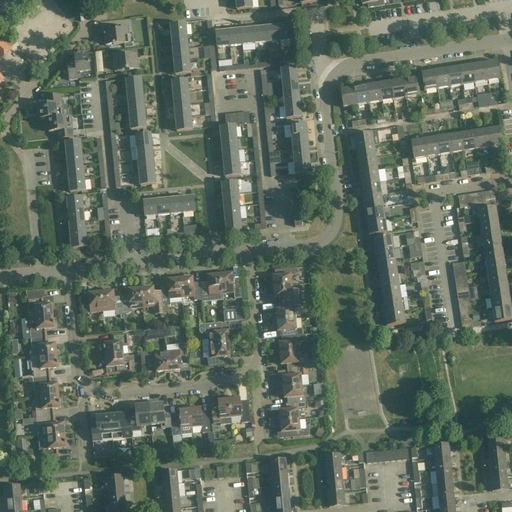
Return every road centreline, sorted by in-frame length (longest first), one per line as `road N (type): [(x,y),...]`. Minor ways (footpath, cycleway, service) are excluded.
road 1 (residential): [(37,273),(27,162),(4,128),(92,21)]
road 2 (residential): [(247,252),(311,245),(331,232),(336,200),(324,100),(333,74)]
road 3 (residential): [(333,74),(320,60),(315,12),(218,21),(216,0)]
road 4 (residential): [(132,263),(127,215),(110,192),(100,86)]
road 5 (residential): [(333,74),(348,64),(505,39)]
road 6 (residential): [(87,393),(173,390),(258,371)]
road 7 (residential): [(87,393),(73,368),(67,270)]
